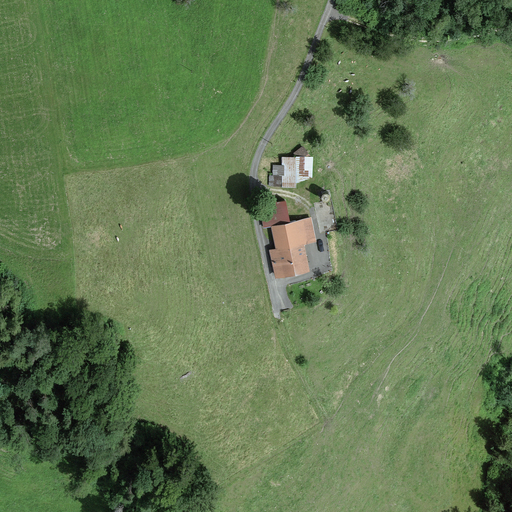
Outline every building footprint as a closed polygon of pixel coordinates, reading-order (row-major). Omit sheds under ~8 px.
[(302,148),(294,154),(299,160),(307,154),(302,148)] [(274,176),(269,176),(269,186),(294,186),(294,158),(282,158),(282,166),(274,166),(274,176)] [(327,200),(328,199),(329,197),(329,195),(329,194),(327,192),(326,192),(324,191),(322,192),(321,194),(320,195),(320,197),(321,198),(322,200),(324,200),(325,200),(327,200)] [(272,241),(276,241),(278,249),(300,245),(314,242),(309,218),(288,222),(265,227),(268,239),(272,241)] [(285,273),(305,269),(300,245),(278,249),(270,251),(276,275),(283,274),(284,277),(285,276),(285,273)]
